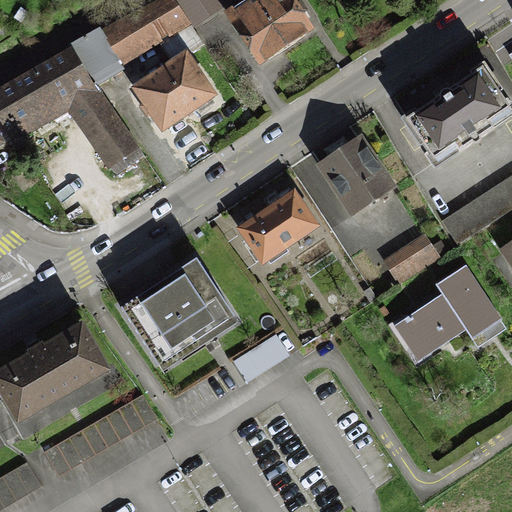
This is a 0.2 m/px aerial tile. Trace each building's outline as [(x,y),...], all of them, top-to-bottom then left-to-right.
[(160,0),(107,32),(128,66),(192,27),(176,0),(160,0)] [(225,0),(176,0),(192,27),(229,5),(225,0)] [(277,0),(249,18),(280,66),(331,33),(310,0),(277,0)] [(101,82),(128,66),(107,32),(81,48),(101,82)] [(0,96),(0,105),(22,142),(74,111),(112,173),(145,153),(101,82),(81,48),(0,96)] [(230,98),(201,53),(147,89),(176,133),(230,98)] [(511,132),(511,73),(441,123),(469,163),(511,132)] [(0,155),(22,142),(0,105),(0,155)] [(369,135),(322,164),(354,215),(401,186),(369,135)] [(302,189),(240,228),(267,269),(328,230),(302,189)] [(442,258),(424,233),(390,258),(408,282),(442,258)] [(235,326),(193,263),(119,312),(161,374),(235,326)] [(511,324),(511,322),(477,266),(450,283),(457,295),(424,316),(446,351),(480,330),(486,340),(511,324)] [(99,325),(0,380),(0,386),(23,428),(124,371),(99,325)]
